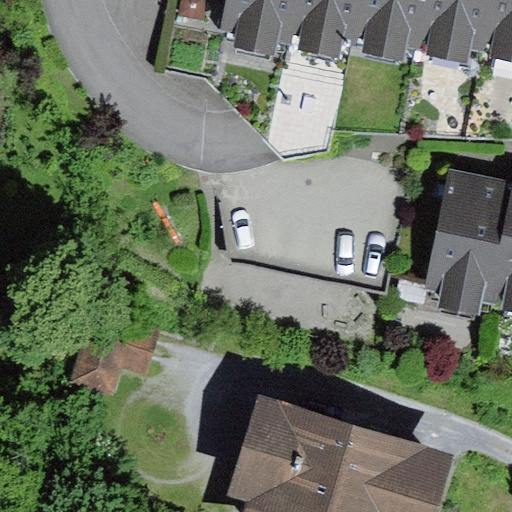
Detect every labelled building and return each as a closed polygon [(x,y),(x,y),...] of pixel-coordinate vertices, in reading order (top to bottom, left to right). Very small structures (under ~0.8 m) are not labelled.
[(209,0),(183,0),(180,18),(206,22),(209,0)] [(297,0),(227,0),(221,31),(237,34),(234,53),(276,61),(279,45),(289,47),(291,37),(297,0)] [(297,0),(291,37),(303,39),(300,55),(338,62),(341,48),(346,49),(355,0),(297,0)] [(355,0),(346,49),(356,51),(358,41),(367,42),(364,58),(402,65),(405,49),(414,50),(423,0),(355,0)] [(423,0),(414,50),(428,53),(426,62),(467,69),(470,53),(480,55),(490,0),(423,0)] [(511,0),(490,0),(480,55),(492,57),(491,62),(511,65),(511,0)] [(511,220),(511,183),(450,172),(427,292),(440,295),(437,310),(481,319),(484,304),(496,306),(511,220)] [(511,220),(496,306),(504,307),(503,316),(511,318),(511,220)] [(124,374),(146,378),(156,330),(86,314),(69,389),(119,400),(124,374)] [(437,511),(453,464),(259,404),(228,503),(246,508),(245,511),(437,511)]
